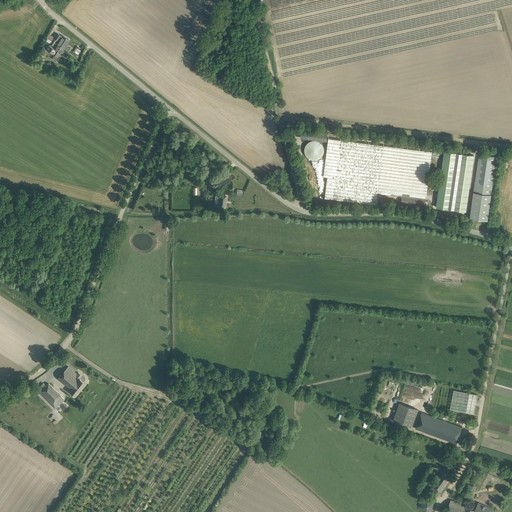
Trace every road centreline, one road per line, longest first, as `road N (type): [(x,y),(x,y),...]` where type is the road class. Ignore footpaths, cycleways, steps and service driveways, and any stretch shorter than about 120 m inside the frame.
road 1 (unclassified): [(511,243),(407,214),(303,212),(166,105)]
road 2 (unclassified): [(0,394),(56,357),(76,328),(166,105)]
road 3 (unclassified): [(443,497),(474,445),(511,251)]
road 4 (track): [(281,117),(511,148)]
road 5 (unclassified): [(166,105),(40,0)]
road 6 (track): [(251,0),(281,117)]
